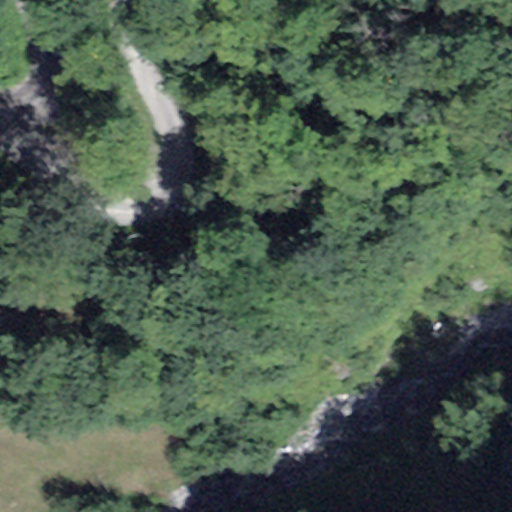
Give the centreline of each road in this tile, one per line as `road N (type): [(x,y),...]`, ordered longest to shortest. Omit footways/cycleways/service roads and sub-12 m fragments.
road 1 (track): [(142,0),(177,160),(168,185),(138,200),(104,193),(16,141),(0,121)]
road 2 (track): [(16,141),(50,124),(59,94),(23,0)]
